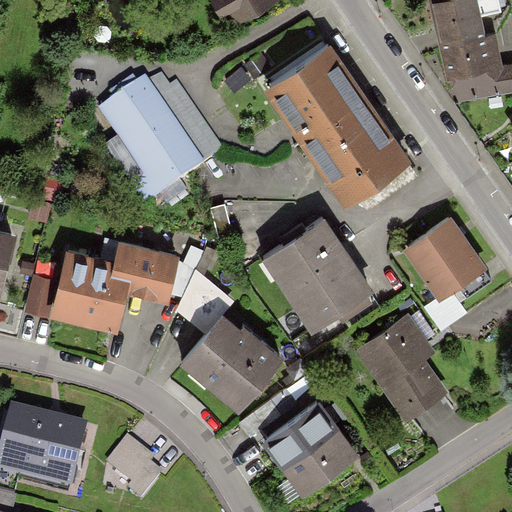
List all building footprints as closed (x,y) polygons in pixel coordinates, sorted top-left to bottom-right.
[(227,0),(238,19),(270,0),(227,0)] [(436,0),(440,20),(480,13),(500,9),(498,0),(436,0)] [(480,13),(440,20),(448,62),(461,99),(511,89),(511,64),(491,69),(480,13)] [(271,83),(307,135),(365,95),(329,43),(271,83)] [(158,101),(145,82),(103,111),(122,138),(109,147),(146,201),(201,164),(158,101)] [(158,101),(201,164),(222,150),(180,86),(158,101)] [(307,135),(348,195),(406,155),(365,95),(307,135)] [(225,202),(211,206),(218,235),(233,231),(225,202)] [(323,216),(268,251),(315,324),(370,288),(323,216)] [(448,216),(409,244),(443,293),(452,287),(483,266),(448,216)] [(0,285),(13,234),(0,230),(0,285)] [(175,256),(122,243),(117,260),(129,263),(126,278),(168,288),(175,256)] [(117,260),(69,249),(55,307),(115,321),(126,278),(129,263),(117,260)] [(492,279),(483,266),(452,287),(461,300),(492,279)] [(227,296),(196,269),(181,306),(202,325),(227,296)] [(55,279),(36,275),(29,309),(48,313),(55,279)] [(247,335),(222,313),(182,359),(185,362),(193,353),(222,378),(218,383),(240,402),(281,355),(252,330),(247,335)] [(405,314),(360,346),(362,348),(368,344),(392,377),(387,381),(410,413),(442,390),(414,350),(425,342),(405,314)] [(272,397),(241,420),(252,434),(282,412),(272,397)] [(317,400),(268,436),(288,463),(337,427),(317,400)] [(86,431),(12,413),(1,456),(25,462),(23,473),(73,485),(86,431)] [(337,427),(288,463),(306,486),(354,450),(337,427)] [(154,458),(128,437),(109,461),(135,482),(149,464),(154,458)] [(1,456),(0,455),(0,511),(12,511),(18,493),(23,473),(25,462),(1,456)] [(130,488),(143,498),(162,474),(149,464),(135,482),(130,488)]
